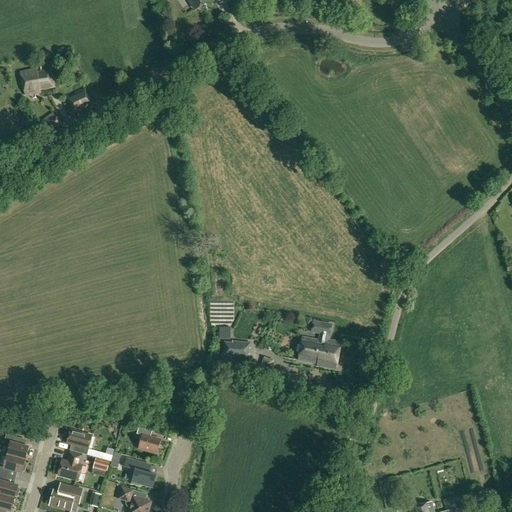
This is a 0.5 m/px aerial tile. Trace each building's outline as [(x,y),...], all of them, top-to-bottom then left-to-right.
[(207,0),(189,0),(195,9),(208,1),(207,0)] [(40,89),(54,87),(52,70),(37,73),(36,69),(21,72),(25,95),(40,92),(40,89)] [(66,97),(74,113),(78,111),(76,109),(82,106),(83,109),(93,104),(86,88),(75,93),(76,95),(71,97),(70,96),(66,97)] [(47,133),(61,123),(54,113),(40,122),(47,133)] [(341,342),(329,340),(330,335),(333,324),(322,322),(320,333),(321,333),(319,340),(303,336),(298,360),(321,365),(321,367),(336,369),(341,342)] [(232,342),(223,341),(222,356),(231,357),(231,359),(250,360),(250,354),(249,354),(249,348),(251,348),(251,342),(232,340),(232,342)] [(271,371),(274,360),(264,357),(261,368),(271,371)] [(24,428),(15,425),(13,425),(11,432),(13,433),(22,435),(24,428)] [(140,435),(139,439),(141,442),(139,448),(157,453),(160,440),(151,437),(152,431),(139,428),(137,434),(140,435)] [(75,452),(87,455),(92,436),(71,430),(67,443),(77,446),(75,452)] [(3,446),(9,447),(7,455),(25,460),(29,448),(17,444),(19,438),(6,434),(3,446)] [(121,454),(114,452),(112,460),(118,462),(121,454)] [(83,474),(80,473),(82,466),(79,465),(82,456),(70,453),(68,462),(63,460),(58,475),(78,481),(81,482),(83,481),(85,476),(83,474)] [(22,473),(22,471),(24,471),(25,471),(27,464),(26,463),(25,463),(25,460),(7,455),(5,463),(0,461),(0,473),(8,476),(10,469),(22,473)] [(109,462),(95,458),(93,469),(106,473),(109,462)] [(140,484),(153,488),(156,475),(149,473),(151,466),(127,459),(125,467),(136,470),(132,484),(140,486),(140,484)] [(19,488),(18,488),(18,486),(6,483),(8,476),(0,473),(0,493),(15,498),(15,496),(17,497),(18,496),(20,489),(19,488)] [(79,504),(82,490),(70,487),(69,494),(54,490),(50,505),(71,510),(73,502),(79,504)] [(129,511),(148,511),(150,505),(147,504),(145,501),(147,494),(122,487),(119,499),(126,501),(126,503),(126,504),(127,506),(128,507),(129,508),(130,508),(129,511)] [(15,498),(0,493),(0,508),(11,511),(15,498)] [(96,506),(99,495),(94,493),(91,505),(96,506)] [(444,501),(447,511),(442,511),(434,511),(432,502),(410,508),(410,511),(464,511),(463,506),(465,506),(463,496),(444,501)]
